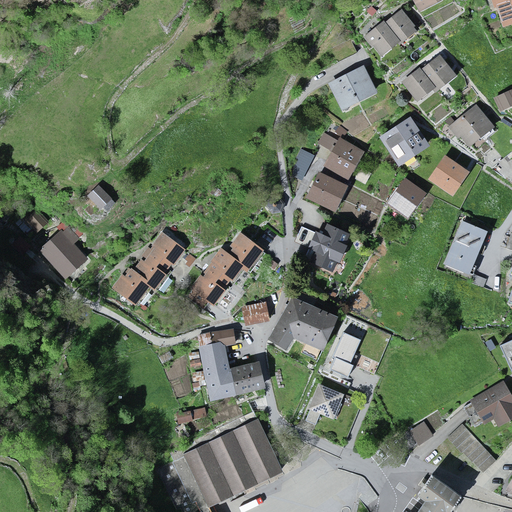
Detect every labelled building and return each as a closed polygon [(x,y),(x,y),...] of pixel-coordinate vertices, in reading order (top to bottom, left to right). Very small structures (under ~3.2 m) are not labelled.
[(410,0),(418,15),(447,0),(410,0)] [(511,0),(486,0),(490,11),(495,9),(501,30),(511,26),(511,0)] [(382,23),(364,39),(380,57),(399,41),(403,46),(417,33),(399,13),(385,26),(382,23)] [(419,70),(401,84),(417,104),(433,91),(435,94),(456,78),(439,58),(421,73),(419,70)] [(328,83),(341,111),(377,94),(363,65),(328,83)] [(511,96),(510,92),(492,99),(499,114),(511,108),(511,96)] [(473,109),(448,129),(456,139),(457,136),(468,149),(490,130),(473,109)] [(409,120),(379,140),(399,169),(429,149),(409,120)] [(333,141),(321,168),(349,181),(362,154),(333,141)] [(292,173),(305,179),(316,155),(303,149),(292,173)] [(443,157),(427,181),(453,198),(469,174),(443,157)] [(316,175),(304,200),(335,215),(347,190),(316,175)] [(403,179),(384,206),(406,222),(425,196),(403,179)] [(99,187),(89,197),(102,209),(112,199),(99,187)] [(280,212),(283,208),(283,203),(279,200),(274,200),(271,203),(271,209),(274,212),(280,212)] [(31,213),(20,223),(32,236),(43,226),(31,213)] [(54,234),(35,253),(64,282),(85,261),(69,246),(76,240),(59,223),(51,232),(54,234)] [(462,223),(444,266),(468,276),(486,232),(462,223)] [(313,261),(334,271),(350,235),(327,225),(322,235),(316,232),(309,249),(317,252),(313,261)] [(119,276),(108,291),(133,310),(147,290),(153,295),(165,277),(161,274),(168,265),(172,268),(183,252),(158,233),(146,251),(143,249),(135,259),(138,262),(130,272),(128,271),(122,279),(119,276)] [(218,250),(188,291),(212,308),(241,270),(247,274),(263,252),(238,234),(223,254),(218,250)] [(20,236),(14,245),(26,254),(32,244),(20,236)] [(236,300),(241,321),(268,315),(263,294),(236,300)] [(294,340),(323,353),(337,318),(291,298),(269,342),(285,352),(294,340)] [(360,341),(344,334),(333,359),(335,360),(349,366),(360,341)] [(511,337),(499,343),(511,370),(511,337)] [(201,350),(212,402),(236,396),(230,370),(225,345),(201,350)] [(348,381),(354,367),(349,366),(335,360),(330,374),(348,381)] [(236,396),(264,389),(258,364),(230,370),(236,396)] [(511,387),(506,377),(469,400),(482,421),(493,414),(499,423),(511,415),(511,387)] [(318,386),(308,410),(334,420),(344,397),(318,386)] [(177,412),(179,422),(208,418),(207,408),(177,412)] [(425,419),(409,429),(419,444),(435,434),(425,419)] [(185,457),(209,506),(284,473),(260,420),(185,454),(185,457)] [(463,422),(449,436),(483,471),(498,457),(463,422)] [(175,511),(214,511),(212,507),(209,506),(185,457),(156,471),(175,511)] [(451,511),(462,497),(431,474),(417,495),(425,501),(423,505),(417,511),(451,511)]
